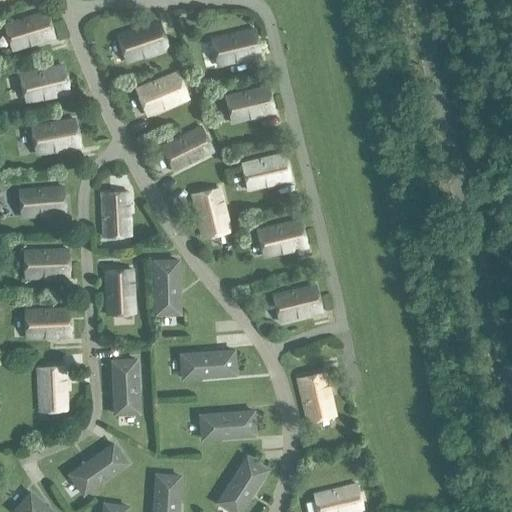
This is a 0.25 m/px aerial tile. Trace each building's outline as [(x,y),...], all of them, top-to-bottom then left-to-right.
[(11,51),(54,38),(46,12),(3,25),(11,51)] [(125,62),(167,48),(159,22),(117,37),(125,62)] [(217,66),(260,55),(254,29),(211,40),(217,66)] [(7,54),(11,67),(55,53),(50,40),(7,54)] [(25,102),(69,92),(62,66),(19,76),(25,102)] [(146,115),(187,98),(177,73),(136,90),(146,115)] [(231,123),(274,113),(268,87),(224,97),(231,123)] [(144,129),(188,114),(184,102),(139,117),(144,129)] [(35,154),(79,146),(74,120),(30,128),(35,154)] [(173,171),(213,151),(201,127),(161,147),(173,171)] [(247,190),(290,180),(284,154),(241,164),(247,190)] [(20,218),(65,214),(62,187),(18,191),(20,218)] [(202,238),(229,232),(218,188),(192,195),(202,238)] [(103,237),(130,236),(127,192),(101,193),(103,237)] [(263,257),(306,247),(300,221),(256,231),(263,257)] [(24,278),(69,277),(68,250),(23,252),(24,278)] [(179,260),(154,261),(156,315),(181,314),(179,260)] [(107,315),(133,314),(131,269),(104,270),(107,315)] [(278,322),(321,311),(315,285),(272,295),(278,322)] [(25,338),(70,337),(69,310),(24,311),(25,338)] [(277,337),(322,327),(319,313),(274,323),(277,337)] [(235,350),(182,354),(183,379),(237,375),(235,350)] [(137,360),(112,361),(115,415),(140,414),(137,360)] [(39,412),(66,411),(64,366),(37,368),(39,412)] [(308,422),(334,416),(323,373),(297,379),(308,422)] [(255,411),(200,415),(202,440),(256,436),(255,411)] [(113,444),(70,474),(84,495),(128,464),(113,444)] [(247,457),(218,502),(232,511),(240,511),(268,470),(247,457)] [(154,511),(181,511),(183,473),(157,471),(154,511)] [(317,511),(356,511),(363,511),(356,484),(313,495),(317,511)] [(53,511),(30,492),(14,511),(15,511),(53,511)] [(104,503),(102,511),(128,511),(130,506),(104,503)]
